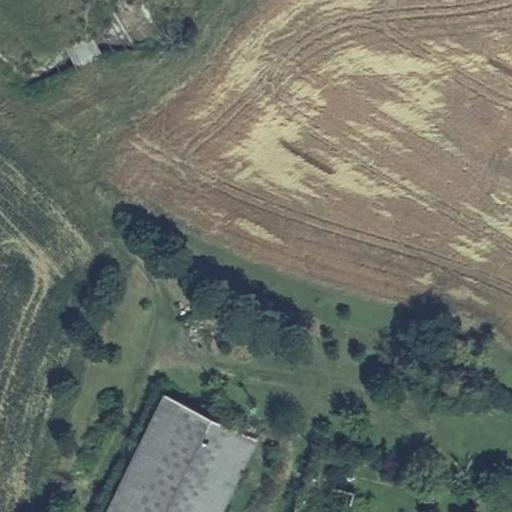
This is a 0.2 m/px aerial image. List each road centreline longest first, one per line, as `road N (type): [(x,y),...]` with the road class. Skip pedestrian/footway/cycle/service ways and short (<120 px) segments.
road 1 (track): [(0,99),(164,283),(137,379),(83,511)]
road 2 (track): [(27,130),(84,82),(91,28),(75,0)]
